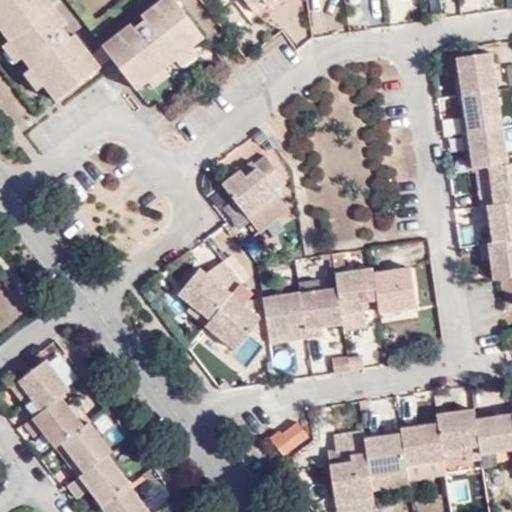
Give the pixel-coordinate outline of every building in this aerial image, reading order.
[(105,57),(103,55),(94,43),(60,0),(0,0),(0,16),(2,19),(11,31),(23,47),(31,57),(45,75),(58,93),(105,57)] [(113,47),(139,83),(152,73),(167,61),(181,51),(199,37),(209,29),(186,0),(153,0),(146,5),(153,15),(140,24),(133,15),(104,36),(113,47)] [(15,53),(23,47),(11,31),(3,38),(15,53)] [(104,36),(94,43),(103,55),(113,47),(104,36)] [(205,44),(199,37),(181,51),(186,58),(205,44)] [(35,81),(45,75),(31,57),(22,64),(35,81)] [(457,81),(461,100),(465,100),(502,93),(496,57),(458,62),(461,80),(457,81)] [(173,69),(167,61),(152,73),(157,80),(173,69)] [(509,132),(502,93),(465,100),(469,123),(463,125),(466,140),(509,132)] [(511,170),(511,149),(509,132),(466,140),(468,156),(474,155),(477,176),(479,175),(493,173),(511,170)] [(246,167),(240,160),(220,177),(259,226),(288,204),(274,184),(286,174),(265,147),(253,157),(255,160),(246,167)] [(494,183),(481,186),(484,204),(511,199),(511,170),(493,173),(494,183)] [(494,183),(493,173),(479,175),(481,186),(494,183)] [(511,233),(511,199),(484,204),(486,220),(493,219),(495,236),(511,233)] [(511,233),(495,236),(481,239),(484,255),(492,253),(497,275),(511,272),(511,233)] [(186,302),(206,319),(224,295),(240,274),(222,252),(210,265),(201,259),(179,285),(192,297),(186,302)] [(338,277),(344,317),(344,321),(366,319),(364,303),(380,301),(374,264),(373,257),(336,264),(338,277)] [(374,264),(380,301),(381,306),(416,301),(409,260),(374,264)] [(300,271),(302,284),(309,329),(323,327),(322,320),(344,317),(338,277),(322,279),(320,269),(300,271)] [(206,319),(232,341),(247,324),(260,308),(240,274),(224,295),(206,319)] [(247,324),(268,323),(263,290),(240,274),(260,308),(247,324)] [(294,331),(309,329),(302,284),(263,290),(268,323),(268,327),(293,324),(294,331)] [(348,349),(350,363),(364,361),(362,347),(348,349)] [(37,392),(29,398),(39,411),(65,391),(75,383),(49,350),(22,370),(37,392)] [(37,392),(22,370),(13,377),(29,398),(37,392)] [(48,423),(62,440),(65,438),(88,421),(70,397),(65,391),(39,411),(28,419),(36,431),(48,423)] [(70,397),(88,421),(95,415),(96,414),(80,391),(70,397)] [(438,405),(440,416),(444,448),(467,444),(468,457),(483,454),(482,448),(476,406),(475,400),(438,405)] [(494,403),(476,406),(482,448),(511,443),(511,405),(495,408),(494,403)] [(310,425),(301,410),(286,422),(296,437),(310,425)] [(402,417),(403,427),(408,460),(445,454),(444,448),(440,416),(419,420),(418,414),(402,417)] [(74,462),(83,475),(113,451),(120,446),(95,415),(88,421),(65,438),(80,458),(74,462)] [(285,445),(296,437),(286,422),(284,419),(272,427),(285,445)] [(372,483),(370,468),(364,427),(363,421),(335,425),(337,442),(325,444),(334,496),(373,491),(372,483)] [(370,468),(409,463),(408,460),(403,427),(381,430),(379,425),(364,427),(370,468)] [(80,458),(65,438),(62,440),(54,446),(69,465),(74,462),(80,458)] [(80,496),(91,488),(102,503),(134,479),(113,451),(83,475),(71,483),(80,496)] [(445,454),(408,460),(409,463),(410,475),(447,469),(445,454)] [(409,463),(370,468),(372,483),(411,478),(410,475),(409,463)] [(153,511),(157,509),(134,479),(102,503),(109,511),(153,511)] [(336,511),(375,506),(373,491),(334,496),(336,511)]
